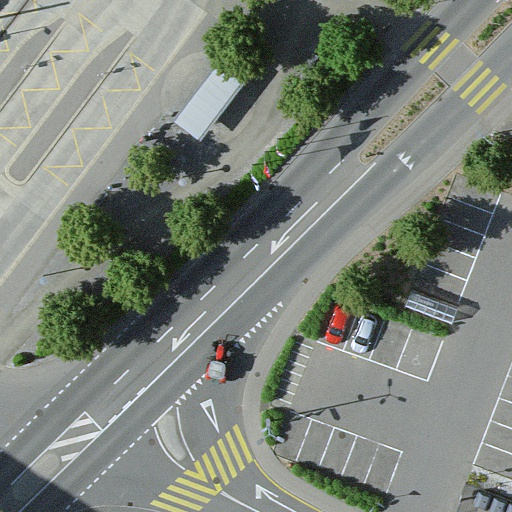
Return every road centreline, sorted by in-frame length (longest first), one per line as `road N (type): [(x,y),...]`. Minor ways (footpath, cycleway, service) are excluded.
road 1 (secondary): [(476,0),(345,135),(285,232)]
road 2 (secondary): [(285,232),(400,166),(511,58)]
road 3 (unclassified): [(267,511),(225,461),(175,342)]
road 4 (unclassified): [(93,422),(139,471),(246,511)]
road 5 (secondary): [(175,342),(285,232)]
road 6 (secondary): [(11,511),(93,422)]
